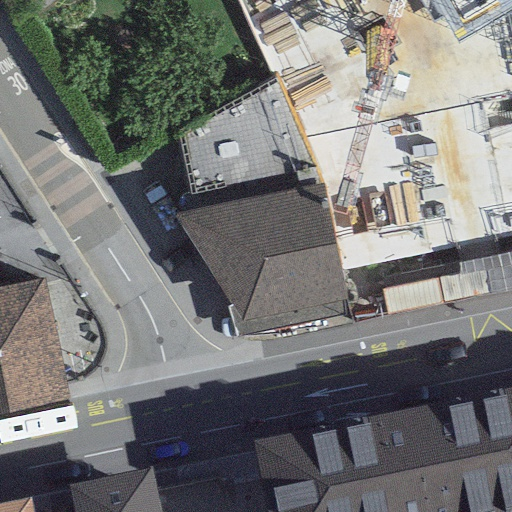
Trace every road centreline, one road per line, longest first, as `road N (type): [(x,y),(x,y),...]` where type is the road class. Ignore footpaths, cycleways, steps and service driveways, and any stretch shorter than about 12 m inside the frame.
road 1 (residential): [(0,103),(142,304),(174,418)]
road 2 (primary): [(511,343),(174,418)]
road 3 (primary): [(174,418),(0,453)]
